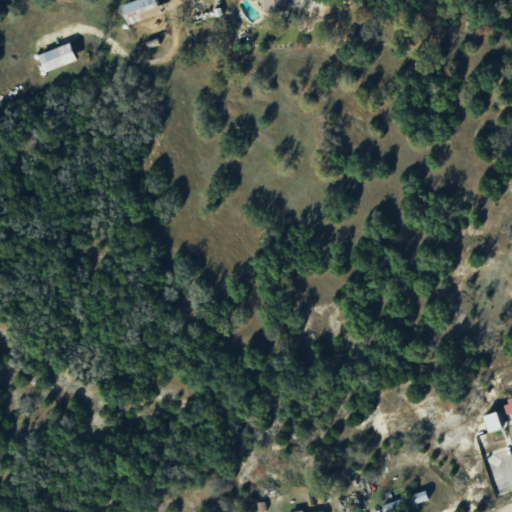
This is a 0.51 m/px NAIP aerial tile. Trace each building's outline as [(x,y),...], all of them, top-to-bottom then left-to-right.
[(129,23),(164,10),(159,0),(133,0),(122,4),(129,23)] [(262,0),(264,11),(289,8),(288,0),(262,0)] [(79,58),(72,41),(40,53),(47,71),(79,58)] [(491,430),(505,427),(501,410),(487,414),(491,430)] [(430,498),(428,491),(383,502),(385,511),(405,511),(420,508),(418,501),(430,498)]
